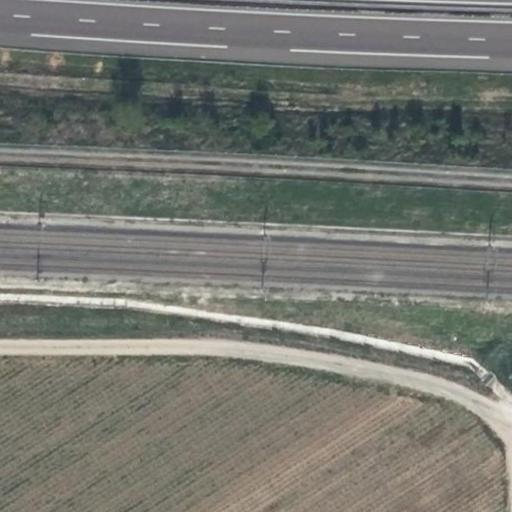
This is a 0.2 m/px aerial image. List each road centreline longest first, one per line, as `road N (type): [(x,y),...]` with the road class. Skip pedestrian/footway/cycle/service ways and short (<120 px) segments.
road 1 (track): [(0,342),(211,346),(322,359),(442,386),(511,421)]
road 2 (motorway): [(0,12),(511,42)]
